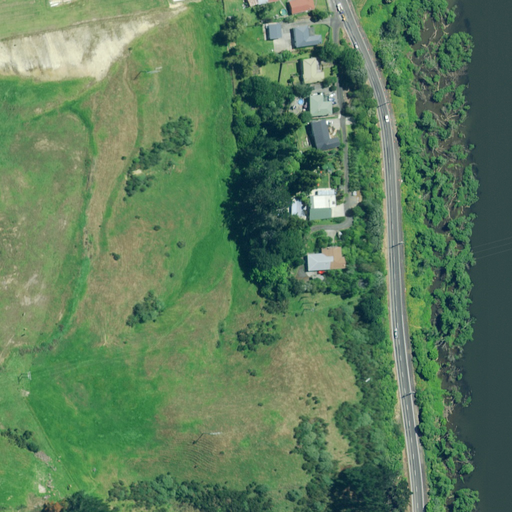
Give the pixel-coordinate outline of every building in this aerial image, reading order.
[(312,10),(310,0),(291,0),(287,1),(290,14),(312,10)] [(280,38),(279,23),(266,25),(268,39),(280,38)] [(307,37),(306,26),(292,27),(294,47),(320,44),(319,36),(307,37)] [(312,73),(311,58),(299,60),(301,83),(320,81),(320,73),(312,73)] [(317,97),(317,94),(303,96),(304,105),(305,105),(307,117),(328,114),(325,96),(317,97)] [(324,140),(319,120),(305,123),(310,141),(311,141),(314,152),(333,147),(331,138),(324,140)] [(331,208),(330,189),(309,190),(309,196),(306,196),(307,219),(327,219),(327,208),(331,208)] [(301,217),(301,202),(291,202),(291,217),(301,217)] [(336,269),(335,248),(318,248),(318,254),(304,254),(304,270),(336,269)]
